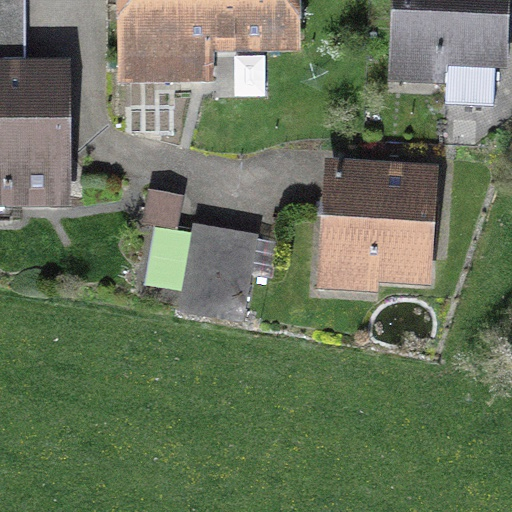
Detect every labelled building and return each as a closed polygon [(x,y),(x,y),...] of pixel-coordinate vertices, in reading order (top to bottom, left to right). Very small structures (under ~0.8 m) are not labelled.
[(0,0),(0,197),(64,197),(63,72),(3,72),(3,44),(15,44),(15,0),(0,0)] [(129,39),(129,80),(212,79),(212,41),(284,40),(284,0),(132,0),(133,38),(129,39)] [(402,0),(400,54),(448,56),(445,105),(493,107),(498,0),(402,0)] [(373,272),(422,275),(428,178),(333,172),(328,257),(374,260),(373,272)] [(193,228),(179,312),(242,323),(256,239),(193,228)]
